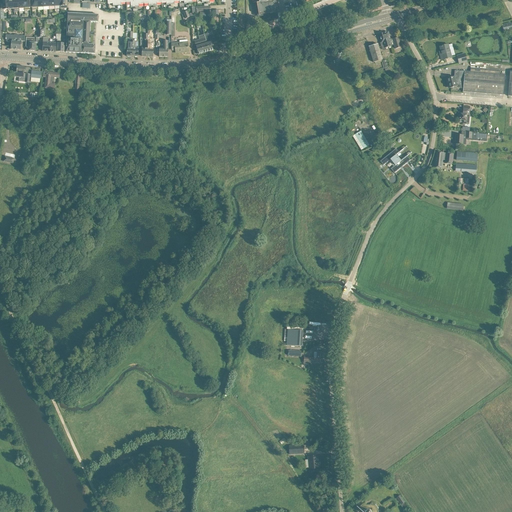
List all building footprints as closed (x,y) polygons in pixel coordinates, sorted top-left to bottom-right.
[(8,9),(7,0),(2,0),(3,3),(0,3),(0,10),(8,9)] [(68,2),(67,0),(59,0),(60,6),(60,8),(60,9),(68,8),(68,6),(68,2)] [(258,0),(259,2),(256,3),(257,9),(258,16),(268,14),(278,12),(275,0),(258,0)] [(98,15),(68,13),(68,16),(66,52),(95,54),(95,45),(89,44),(90,22),(98,22),(98,15)] [(502,24),(504,31),(511,29),(511,28),(511,22),(502,24)] [(388,32),(379,35),(381,42),(383,48),(391,46),(390,42),(391,42),(390,40),(388,32)] [(58,44),(58,47),(57,52),(64,52),(64,44),(65,44),(65,40),(61,39),(61,34),(56,34),(56,39),(57,39),(57,44),(58,44)] [(205,38),(209,51),(214,50),(213,45),(214,44),(214,41),(215,41),(213,35),(207,37),(207,34),(204,35),(204,34),(205,38)] [(11,41),(11,49),(21,50),(21,41),(25,41),(25,36),(19,35),(14,35),(6,35),(5,39),(6,39),(6,40),(6,41),(7,42),(8,42),(9,42),(10,41),(11,41)] [(28,50),(36,51),(36,43),(38,43),(38,37),(38,36),(35,36),(34,38),(33,38),(32,40),(26,40),(26,47),(28,47),(28,50)] [(43,51),(51,52),(51,47),(52,43),(48,43),(48,38),(43,37),(43,43),(43,51)] [(199,39),(203,53),(209,51),(205,38),(199,39)] [(398,38),(390,40),(391,42),(393,41),(395,49),(401,47),(398,38)] [(194,41),(196,46),(197,50),(196,50),(197,54),(198,54),(203,53),(199,39),(194,41)] [(163,41),(163,49),(159,49),(159,57),(168,57),(168,49),(168,41),(163,41)] [(176,53),(188,52),(187,42),(172,44),(172,50),(175,50),(176,53)] [(369,47),(370,51),(373,62),(382,60),(378,44),(369,47)] [(448,45),(444,45),(440,47),(442,54),(440,55),(442,60),(451,58),(448,45)] [(465,54),(457,56),(458,59),(459,64),(467,61),(465,57),(465,54)] [(15,73),(14,77),(23,78),(24,75),(25,67),(17,66),(16,73),(15,73)] [(470,72),(459,71),(454,70),(454,77),(446,79),(448,87),(447,87),(448,87),(448,88),(452,88),(463,88),(463,92),(503,95),(505,75),(499,74),(500,70),(470,68),(470,72)] [(32,71),(31,78),(41,79),(42,72),(32,71)] [(44,72),(43,77),(46,78),(45,88),(54,89),(55,85),(53,84),(54,81),(53,81),(54,77),(59,78),(59,74),(44,72)] [(457,114),(457,117),(460,118),(459,122),(463,122),(463,123),(466,124),(469,124),(470,115),(471,110),(471,107),(463,106),(463,112),(462,114),(457,114)] [(369,145),(361,131),(353,136),(361,150),(369,145)] [(455,144),(460,144),(466,145),(466,138),(477,139),(477,132),(466,132),(466,136),(463,136),(463,135),(456,135),(455,144)] [(379,144),(386,139),(384,135),(376,140),(379,144)] [(394,173),(410,160),(407,156),(409,155),(408,154),(400,161),(396,155),(399,152),(398,153),(396,149),(380,161),(381,161),(383,164),(383,165),(390,159),(395,165),(390,169),(391,169),(394,172),(394,173)] [(445,160),(445,163),(452,164),(453,154),(436,152),(434,167),(441,168),(442,160),(445,160)] [(457,152),(456,159),(477,161),(478,154),(457,152)] [(456,164),(455,171),(476,172),(476,171),(477,165),(456,164)] [(463,184),(463,191),(469,192),(470,184),(468,184),(469,179),(459,178),(458,184),(463,184)] [(303,330),(298,330),(285,329),(284,341),(287,341),(287,345),(302,346),(303,330)] [(308,364),(308,362),(323,363),(324,352),(317,351),(316,358),(304,358),(304,364),(308,364)] [(158,422),(150,424),(153,434),(161,432),(161,434),(163,433),(162,430),(161,430),(158,422)] [(304,453),(303,445),(288,446),(289,454),(304,453)] [(309,472),(312,472),(317,471),(317,463),(318,463),(317,456),(308,456),(309,472)] [(405,502),(400,494),(396,497),(403,509),(406,507),(407,508),(409,507),(405,501),(405,502)]
